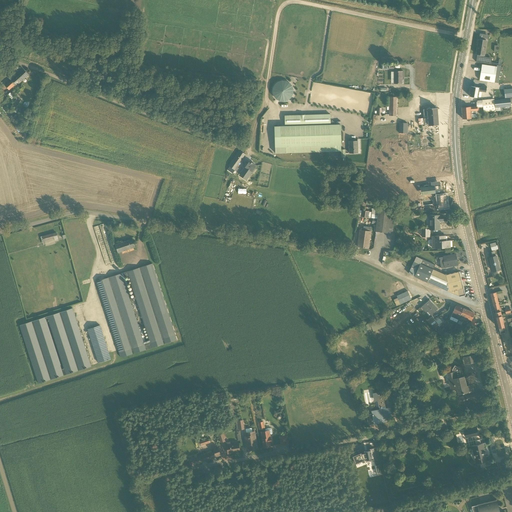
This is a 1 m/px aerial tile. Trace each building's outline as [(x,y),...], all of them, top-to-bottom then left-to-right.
[(480,34),(479,39),(476,54),(484,56),(486,40),(486,39),(483,38),(484,34),(480,34)] [(480,79),(494,82),(497,67),(482,64),(480,79)] [(29,75),(23,69),(12,79),(12,80),(5,86),(9,90),(16,84),(17,85),(29,75)] [(403,77),(403,71),(394,71),(394,83),(402,83),(402,77),(403,77)] [(291,100),(291,81),(273,81),(273,100),(291,100)] [(482,88),(471,86),(470,96),(478,98),(479,91),(486,92),(487,87),(482,86),(482,88)] [(494,99),(482,100),(484,112),(494,111),(495,111),(494,100),(494,99)] [(470,107),(462,108),(462,119),(471,118),(471,114),(476,113),(475,111),(479,110),(479,107),(470,107)] [(438,124),(438,120),(440,119),(439,117),(438,117),(437,108),(427,109),(428,109),(423,109),(424,116),(424,125),(429,125),(438,124)] [(285,126),(274,126),(275,153),(333,151),(341,151),(341,145),(340,124),(334,125),(334,122),(334,121),(333,121),(333,122),(330,122),(330,114),(305,115),(300,115),(285,116),(285,126)] [(407,123),(403,123),(399,123),(399,128),(399,133),(407,133),(407,123)] [(349,153),(358,153),(358,141),(349,142),(349,153)] [(245,154),(240,150),(236,155),(234,154),(232,157),(234,158),(232,161),(229,166),(234,170),(245,154)] [(256,166),(250,161),(245,167),(246,167),(242,172),(243,173),(244,172),(245,173),(248,169),(252,172),(256,166)] [(444,209),(446,209),(446,208),(448,208),(447,203),(446,199),(446,195),(441,195),(440,186),(434,187),(434,186),(420,188),(421,195),(435,194),(435,193),(436,193),(438,203),(437,203),(437,205),(436,205),(436,206),(436,208),(437,208),(438,209),(444,209)] [(372,218),(371,224),(376,225),(375,232),(392,234),(394,211),(372,208),(371,218),(372,218)] [(358,210),(357,217),(370,219),(371,212),(362,211),(361,211),(358,210)] [(439,221),(443,221),(443,216),(439,216),(439,215),(429,215),(429,229),(427,229),(426,229),(418,229),(418,234),(421,234),(421,237),(430,237),(430,236),(430,230),(439,230),(439,221)] [(363,231),(359,230),(357,247),(368,249),(371,227),(364,226),(363,231)] [(41,237),(43,245),(45,245),(46,246),(56,244),(56,242),(59,241),(59,240),(60,239),(58,233),(56,233),(53,234),(41,237)] [(432,249),(450,249),(450,241),(445,241),(445,236),(431,236),(432,249)] [(132,240),(115,245),(118,253),(135,248),(132,240)] [(489,258),(492,272),(500,270),(496,256),(496,254),(495,254),(494,251),(489,253),(490,258),(489,258)] [(458,265),(456,254),(443,257),(439,258),(441,268),(458,265)] [(416,257),(408,274),(460,297),(465,295),(459,272),(446,275),(433,270),(435,265),(416,257)] [(164,339),(164,341),(176,337),(152,264),(126,272),(96,282),(119,354),(120,354),(120,355),(131,352),(131,351),(133,350),(133,351),(145,347),(144,346),(150,344),(151,345),(162,342),(162,340),(164,339)] [(490,294),(496,317),(501,316),(496,294),(502,293),(502,291),(490,294)] [(393,300),(396,306),(411,299),(407,292),(396,297),(397,298),(393,300)] [(433,305),(429,300),(421,308),(429,317),(437,309),(433,305)] [(456,306),(449,320),(457,323),(463,309),(456,306)] [(91,367),(72,309),(19,325),(38,383),(38,384),(89,368),(91,367)] [(474,314),(463,309),(460,316),(471,320),(474,314)] [(387,326),(389,325),(385,314),(382,315),(383,318),(370,324),(370,323),(364,326),(366,331),(372,329),(373,331),(387,326)] [(435,319),(432,316),(426,321),(429,325),(430,324),(435,321),(434,320),(435,319)] [(505,333),(501,316),(496,317),(500,334),(505,333)] [(442,322),(438,317),(435,319),(434,320),(435,321),(430,324),(434,329),(442,322)] [(111,359),(100,326),(87,330),(98,363),(111,359)] [(472,350),(464,352),(465,357),(462,358),(464,365),(477,362),(475,355),(473,355),(472,350)] [(452,372),(446,374),(451,391),(456,390),(457,395),(462,394),(462,396),(459,397),(460,404),(476,400),(477,403),(487,401),(487,400),(484,390),(477,392),(477,393),(474,394),(473,391),(476,391),(475,384),(474,384),(467,386),(464,376),(460,377),(459,375),(460,373),(459,368),(454,366),(452,370),(452,372)] [(380,397),(379,392),(372,394),(374,402),(377,401),(379,410),(371,411),(371,414),(366,415),(368,425),(373,424),(373,425),(388,422),(388,417),(391,416),(390,407),(385,408),(383,396),(380,397)] [(245,436),(247,451),(257,449),(254,431),(252,432),(251,428),(245,429),(246,433),(245,433),(245,436)] [(264,448),(270,447),(269,443),(271,442),(270,435),(271,435),(272,434),(271,429),(270,428),(266,429),(264,431),(261,432),(264,448)] [(478,436),(477,428),(463,431),(465,439),(478,436)] [(281,445),(288,444),(287,435),(279,436),(281,445)] [(199,440),(195,441),(197,447),(209,443),(208,439),(200,442),(199,440)] [(480,444),(479,440),(474,441),(475,445),(471,446),(472,450),(471,450),(471,451),(470,453),(470,455),(471,457),(472,459),(473,460),(473,461),(475,461),(476,464),(479,463),(480,468),(481,468),(485,467),(484,462),(489,461),(488,456),(486,457),(484,448),(486,448),(485,443),(480,444)] [(230,442),(226,442),(228,454),(239,452),(238,443),(230,444),(230,442)] [(220,455),(217,447),(214,448),(212,445),(211,446),(213,450),(195,456),(195,457),(192,458),(195,465),(220,455)] [(361,453),(352,456),(355,464),(364,460),(363,459),(365,459),(366,463),(374,461),(372,452),(374,452),(373,448),(368,450),(368,451),(364,452),(364,453),(361,454),(361,453)] [(477,505),(471,507),(472,509),(473,511),(472,511),(499,511),(496,500),(477,505)]
